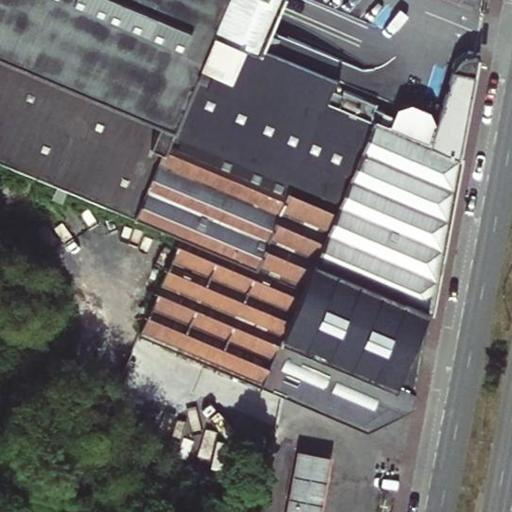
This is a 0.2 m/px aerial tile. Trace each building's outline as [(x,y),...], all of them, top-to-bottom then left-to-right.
[(311,257),(428,308),(475,57),(465,57),(454,64),(449,72),(429,141),(378,121),(381,113),(371,108),(373,104),(342,92),(340,95),(330,90),(335,80),(259,48),(271,17),(276,0),(0,0),(0,161),(179,236),(126,362),(247,412),(260,384),(260,383),(280,334),(281,334),(310,258),(311,257)] [(281,334),(280,334),(413,390),(429,309),(310,258),(281,334)] [(260,384),(284,393),(368,427),(411,404),(413,390),(280,334),(260,383),(260,384)] [(301,453),(296,476),(325,482),(330,459),(301,453)] [(292,498),(294,499),(321,504),(325,482),(296,476),(292,497),(292,498)] [(319,511),(321,504),(294,499),(292,498),(289,510),(288,511),(319,511)]
